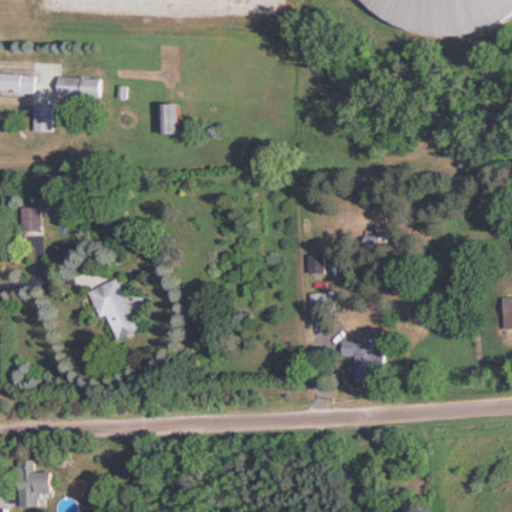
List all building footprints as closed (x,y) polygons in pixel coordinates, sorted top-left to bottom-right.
[(462,35),(499,25),(511,16),(511,0),(371,0),(391,18),(425,32),(462,35)] [(5,88),(29,88),(29,73),(5,73),(5,88)] [(105,96),(105,77),(61,76),(61,95),(105,96)] [(56,97),(36,97),(36,131),(56,131),(56,97)] [(164,102),(164,133),(183,133),(183,102),(164,102)] [(24,206),(24,231),(43,231),(43,206),(24,206)] [(389,242),(388,234),(369,235),(369,242),(389,242)] [(326,253),(309,254),(310,273),(327,272),(326,253)] [(92,290),(103,318),(111,315),(120,338),(143,328),(122,277),(92,290)] [(328,320),(328,292),(311,292),(312,320),(328,320)] [(358,380),(388,381),(388,340),(345,339),(344,356),(359,356),(358,380)] [(23,507),(41,507),(41,491),(56,491),(56,470),(38,470),(38,462),(23,462),(23,507)]
